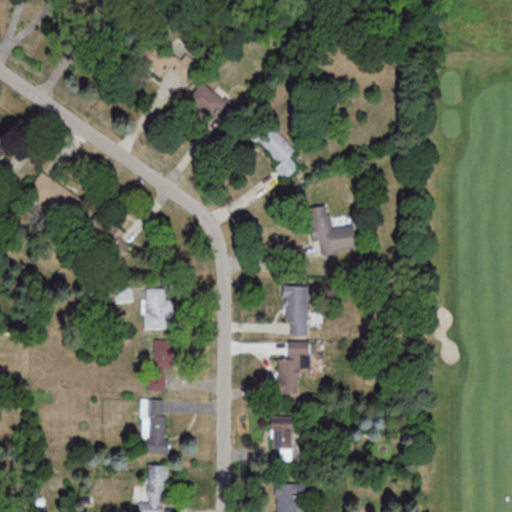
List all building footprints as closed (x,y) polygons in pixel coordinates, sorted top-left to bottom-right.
[(139,59),(161,77),(169,67),(186,81),(200,64),(185,52),(179,60),(153,40),(139,59)] [(188,99),(216,123),(232,105),(204,81),(188,99)] [(280,163),(276,166),(287,179),(300,166),(291,157),(297,151),(268,119),(253,133),(280,163)] [(0,175),(12,185),(18,177),(0,161),(0,149),(2,147),(0,145),(0,175)] [(29,193),(73,221),(87,200),(42,172),(29,193)] [(314,242),(320,241),(322,254),(358,249),(355,225),(332,228),(328,205),(309,208),(314,242)] [(102,212),(87,227),(119,259),(134,244),(102,212)] [(284,325),(309,325),(309,285),(284,285),(284,325)] [(173,328),(173,287),(143,287),(142,328),(173,328)] [(174,367),(174,339),(152,338),(152,391),(166,391),(166,367),(174,367)] [(278,393),(299,394),(300,367),(309,367),(309,341),(289,341),(289,358),(279,358),(278,393)] [(142,452),(167,452),(167,398),(141,398),(142,452)] [(271,416),(271,449),(282,449),(282,457),(293,457),(293,416),(271,416)] [(165,511),(166,464),(150,464),(149,500),(139,500),(139,511),(165,511)] [(277,483),(277,511),(299,511),(300,483),(277,483)]
